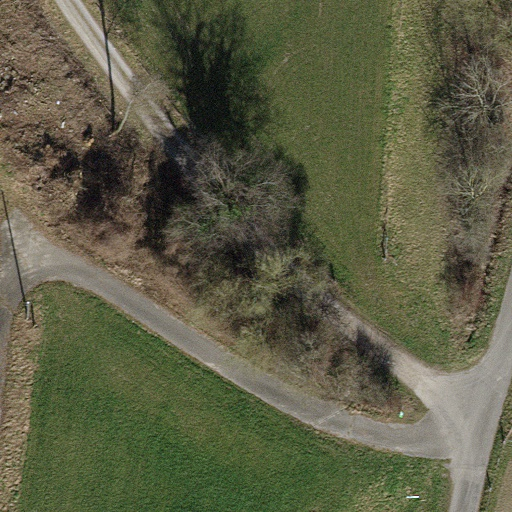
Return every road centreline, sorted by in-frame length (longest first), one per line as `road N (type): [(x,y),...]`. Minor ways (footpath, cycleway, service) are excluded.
road 1 (track): [(72,0),(213,199),(484,439),(326,418),(66,261),(27,258),(15,282),(0,375)]
road 2 (unclassified): [(511,345),(468,511)]
